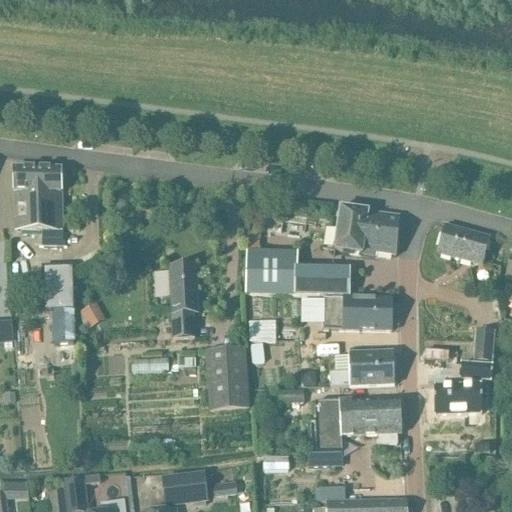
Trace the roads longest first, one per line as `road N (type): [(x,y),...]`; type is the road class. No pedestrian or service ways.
road 1 (residential): [(415,206),(0,148)]
road 2 (residential): [(419,511),(408,346),(415,206)]
